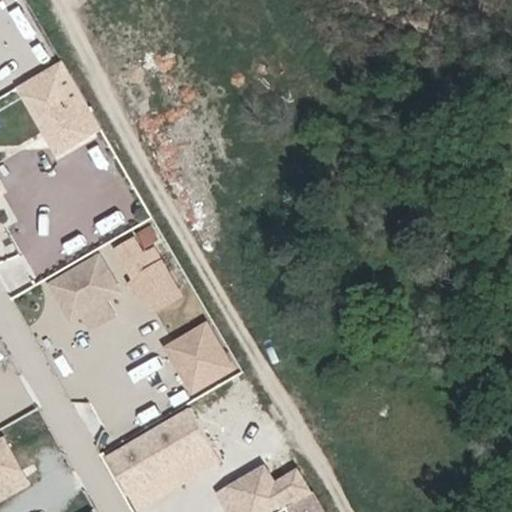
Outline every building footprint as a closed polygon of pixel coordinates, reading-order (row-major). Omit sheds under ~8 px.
[(25,3),(1,13),(11,39),(35,29),(25,3)] [(92,134),(65,89),(71,85),(64,72),(26,95),(54,141),(68,133),(75,144),(92,134)] [(75,144),(68,133),(54,141),(61,153),(75,144)] [(0,177),(0,197),(9,192),(0,177)] [(158,241),(151,230),(141,236),(147,247),(158,241)] [(103,247),(50,278),(75,320),(128,289),(103,247)] [(168,339),(193,392),(241,369),(215,316),(168,339)] [(135,364),(144,392),(174,382),(164,354),(135,364)] [(108,451),(139,507),(226,460),(195,403),(108,451)] [(0,498),(34,484),(13,433),(0,437),(0,498)] [(270,460),(220,487),(233,511),(272,511),(313,490),(324,511),(330,511),(303,462),(279,475),(270,460)]
